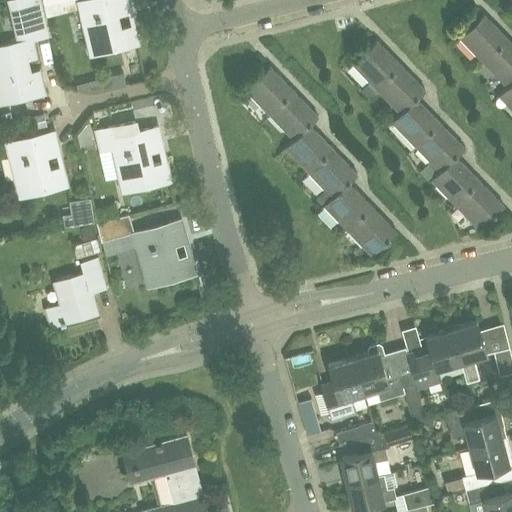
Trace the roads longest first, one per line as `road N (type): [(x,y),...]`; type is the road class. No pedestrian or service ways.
road 1 (tertiary): [(0,431),(134,361),(252,322)]
road 2 (tertiary): [(252,322),(511,253)]
road 3 (residential): [(252,322),(186,76)]
road 4 (residential): [(306,511),(252,322)]
